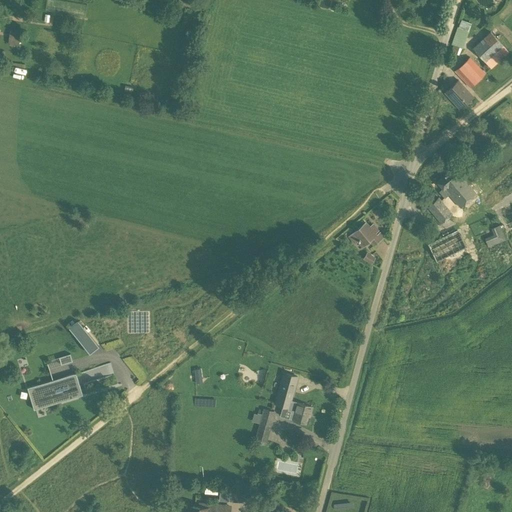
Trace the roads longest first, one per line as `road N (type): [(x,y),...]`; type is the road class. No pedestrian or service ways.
road 1 (track): [(0,503),(412,167)]
road 2 (unclassified): [(318,511),(449,31)]
road 3 (track): [(0,73),(412,167)]
road 4 (track): [(412,167),(511,89)]
